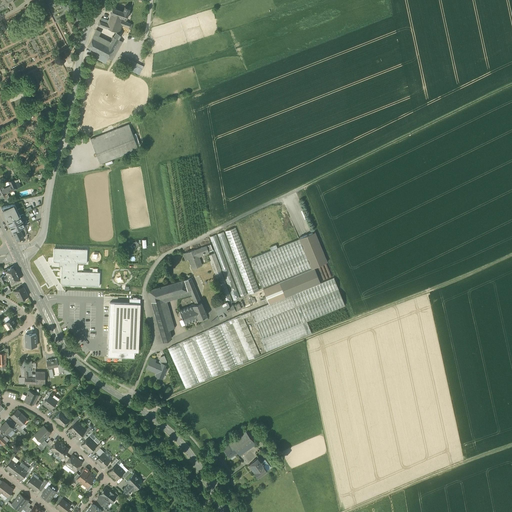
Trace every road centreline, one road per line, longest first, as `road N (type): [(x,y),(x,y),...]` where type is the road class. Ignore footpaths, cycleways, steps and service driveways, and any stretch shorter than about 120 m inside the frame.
road 1 (track): [(146,413),(511,253)]
road 2 (secondary): [(214,494),(169,431),(73,360),(15,253)]
road 3 (residential): [(15,253),(41,238),(84,36),(103,0)]
road 4 (track): [(345,511),(511,444)]
road 5 (residential): [(0,416),(10,404),(33,411),(104,477)]
